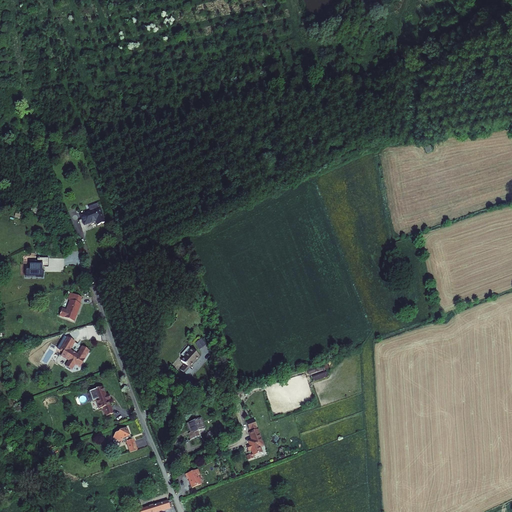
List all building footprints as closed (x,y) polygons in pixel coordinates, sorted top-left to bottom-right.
[(101,209),(83,216),(87,225),(97,221),(99,225),(106,222),(101,209)] [(37,259),(37,262),(30,262),(29,272),(26,271),(25,278),(29,278),(43,278),(43,267),(48,267),(48,260),(37,259)] [(63,307),(61,315),(76,320),(78,313),(77,312),(83,296),(74,293),(68,309),(63,307)] [(71,359),(68,365),(73,368),(77,362),(82,366),(87,357),(86,357),(90,349),(84,345),(79,355),(76,354),(77,352),(73,350),(72,352),(70,350),(76,341),(68,336),(61,349),(65,351),(63,354),(71,359)] [(183,363),(178,369),(186,375),(191,369),(188,367),(197,356),(188,348),(179,359),(183,363)] [(329,368),(327,363),(308,369),(310,377),(326,372),(325,369),(329,368)] [(314,382),(329,376),(327,372),(312,377),(314,382)] [(107,395),(105,389),(100,391),(99,388),(89,391),(93,401),(96,400),(99,409),(103,407),(106,416),(113,413),(109,401),(111,400),(109,394),(107,395)] [(203,418),(190,423),(194,432),(192,433),(193,436),(194,435),(196,438),(202,435),(200,430),(207,427),(203,418)] [(250,446),(252,450),(256,449),(257,452),(250,455),(252,459),(256,457),(256,455),(265,451),(263,446),(260,439),(263,437),(259,426),(260,426),(257,418),(249,421),(252,429),(254,428),(255,431),(253,431),(256,439),(253,441),(254,444),(250,446)] [(113,434),(110,440),(119,444),(120,443),(123,442),(126,450),(134,447),(131,439),(128,440),(126,441),(125,438),(126,436),(124,431),(123,430),(117,432),(116,434),(114,435),(113,434)] [(223,432),(217,434),(219,441),(225,438),(223,432)] [(199,467),(187,472),(188,477),(190,476),(193,486),(202,482),(199,473),(201,472),(199,467)] [(151,508),(138,511),(156,511),(173,507),(171,501),(155,507),(154,506),(151,507),(151,508)]
